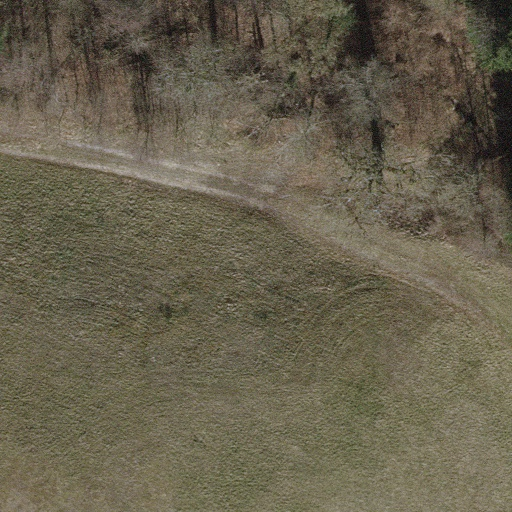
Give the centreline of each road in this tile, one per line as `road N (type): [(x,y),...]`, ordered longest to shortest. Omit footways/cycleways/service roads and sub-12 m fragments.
road 1 (track): [(0,134),(188,164),(476,278),(511,332)]
road 2 (track): [(511,86),(436,151),(188,164)]
